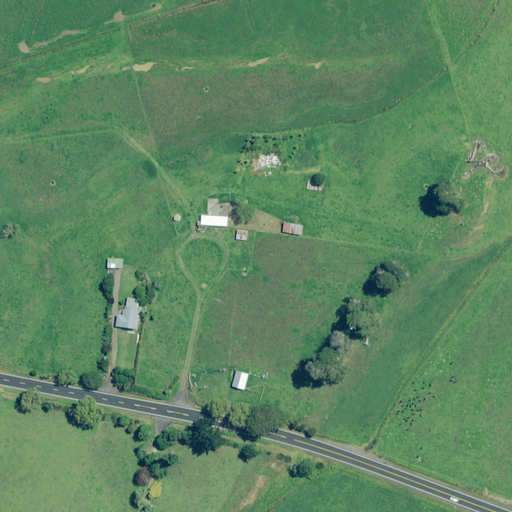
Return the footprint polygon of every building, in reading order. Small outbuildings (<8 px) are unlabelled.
[(323,182),(309,180),(308,189),(322,191),(323,182)] [(229,217),(202,216),(202,221),(198,221),(198,225),(229,226),(229,217)] [(303,226),(285,222),(284,232),(301,235),(303,226)] [(248,231),(238,230),(237,239),(247,240),(248,231)] [(124,259),(109,259),(109,268),(123,268),(124,259)] [(134,299),(127,298),(127,307),(124,307),(124,316),(119,316),(119,327),(138,328),(139,303),(134,303),(134,299)] [(250,374),(238,371),(233,386),(246,390),(250,374)]
